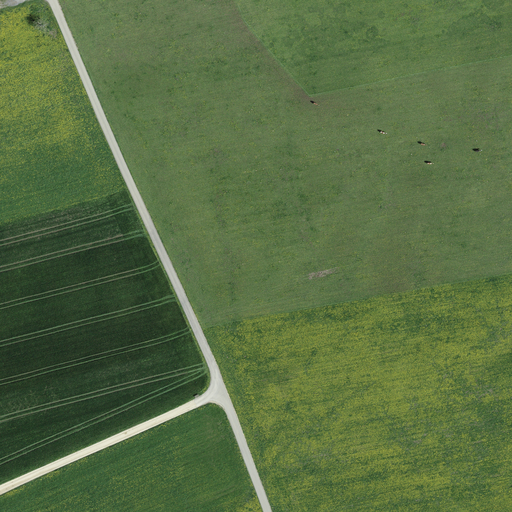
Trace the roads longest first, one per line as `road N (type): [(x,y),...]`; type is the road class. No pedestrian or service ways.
road 1 (residential): [(266,511),(214,366),(53,0)]
road 2 (track): [(0,491),(220,392)]
